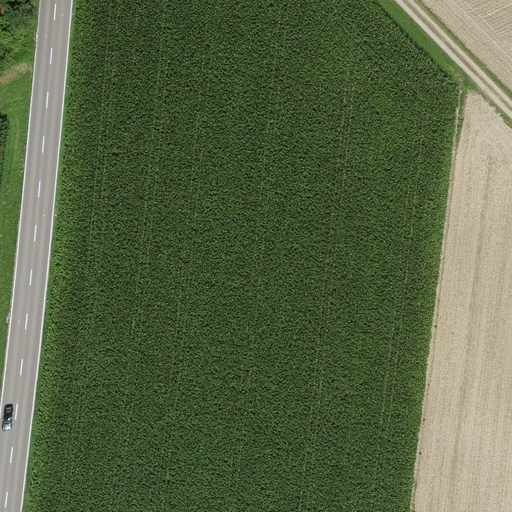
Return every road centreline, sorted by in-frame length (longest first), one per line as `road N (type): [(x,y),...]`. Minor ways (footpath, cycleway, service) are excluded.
road 1 (primary): [(6,511),(57,0)]
road 2 (track): [(399,0),(511,117)]
